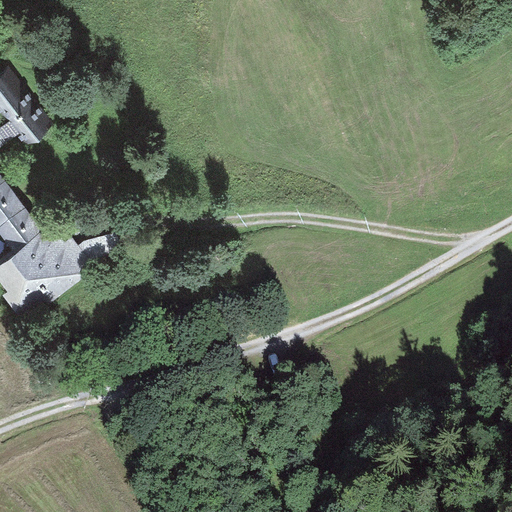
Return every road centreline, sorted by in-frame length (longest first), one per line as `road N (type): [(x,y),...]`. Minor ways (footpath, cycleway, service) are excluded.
road 1 (track): [(511,221),(371,301),(281,338),(0,428)]
road 2 (track): [(467,250),(458,240),(307,217),(139,218),(84,230)]
